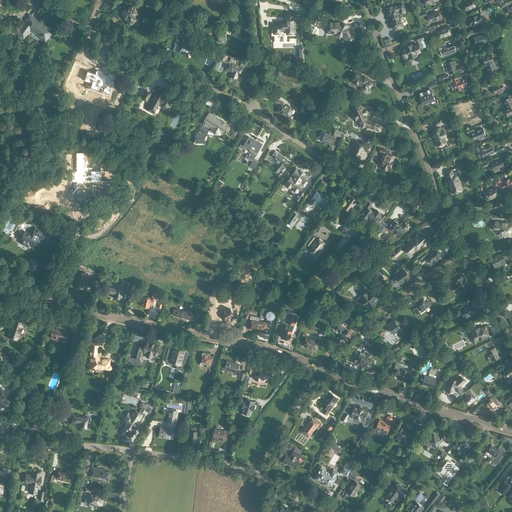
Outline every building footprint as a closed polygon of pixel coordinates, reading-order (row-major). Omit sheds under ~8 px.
[(210,0),(223,5),(221,9),(223,5),(225,0),(210,0)] [(470,0),(462,4),(465,11),(475,6),(472,0),(470,0)] [(391,8),(391,6),(386,8),(387,12),(388,13),(392,22),(391,23),(393,29),(395,28),(396,29),(401,27),(401,26),(402,26),(399,20),(395,11),(398,11),(399,14),(405,12),(402,4),(394,7),(391,8)] [(123,10),(123,12),(122,12),(125,19),(126,18),(129,25),(132,24),(133,24),(135,23),(135,22),(138,21),(135,14),(137,13),(134,7),(131,9),(130,7),(123,10)] [(294,18),(294,12),(293,12),(293,9),(286,9),(286,12),(284,12),(284,17),(283,17),(283,18),(278,18),(278,20),(273,20),(272,29),(278,29),(278,26),(286,26),(286,29),(292,29),(292,28),(293,28),(293,18),(294,18)] [(314,10),(308,11),(309,26),(314,26),(314,21),(319,21),(319,15),(316,15),(316,12),(314,12),(314,10)] [(484,20),(483,16),(488,14),(487,10),(480,12),(480,14),(467,19),(470,26),(483,22),(482,21),(484,20)] [(434,13),(427,16),(430,22),(440,19),(437,11),(434,13)] [(56,34),(34,18),(30,15),(29,14),(25,19),(26,20),(19,29),(16,27),(13,31),(23,38),(24,37),(29,30),(31,31),(33,29),(46,39),(43,43),(44,43),(52,32),(56,35),(56,34)] [(327,22),(328,34),(336,34),(336,35),(337,36),(338,37),(339,37),(340,37),(341,37),(342,37),(346,42),(348,41),(349,41),(350,41),(351,41),(352,41),(353,40),(353,39),(354,38),(353,38),(353,37),(356,35),(350,26),(340,21),(339,21),(327,22)] [(443,28),(443,29),(437,31),(439,38),(450,34),(447,27),(443,28)] [(174,43),(171,50),(174,51),(175,51),(178,52),(181,47),(188,50),(191,42),(181,38),(182,34),(174,30),(172,36),(176,38),(174,43)] [(225,30),(216,32),(216,35),(218,35),(219,38),(217,38),(218,42),(223,41),(223,42),(224,43),(225,43),(226,43),(226,42),(227,41),(225,30)] [(415,36),(418,43),(425,40),(422,33),(415,36)] [(473,37),(476,46),(488,42),(485,33),(473,37)] [(456,52),(454,44),(446,47),(445,43),(439,45),(440,48),(439,49),(442,56),(444,56),(456,52)] [(412,45),(407,47),(408,49),(403,51),(406,59),(410,57),(411,59),(417,57),(417,55),(421,54),(417,45),(413,47),(412,45)] [(293,55),(294,63),(305,63),(304,47),(296,47),(297,55),(293,55)] [(227,55),(221,53),(218,60),(228,64),(226,69),(232,72),(230,76),(232,77),(231,78),(234,79),(234,78),(236,79),(238,75),(239,75),(243,67),(225,60),(227,55)] [(486,65),(492,63),(492,62),(493,62),(490,54),(488,55),(488,56),(482,58),(484,65),(486,65)] [(99,88),(107,92),(111,83),(112,83),(114,78),(113,77),(115,74),(106,70),(110,61),(101,57),(97,66),(87,62),(80,81),(89,85),(93,75),(102,79),(99,88)] [(462,70),(461,66),(456,68),(453,60),(446,63),(445,63),(445,64),(446,67),(447,67),(448,70),(447,70),(447,71),(448,73),(448,74),(449,73),(449,74),(462,70)] [(492,63),(492,62),(485,64),(486,65),(489,74),(495,72),(492,63)] [(281,65),(279,69),(280,70),(276,78),(286,83),(288,79),(298,84),(302,76),(294,71),(292,75),(287,73),(289,69),(281,65)] [(367,79),(370,71),(361,67),(358,73),(361,75),(358,82),(361,83),(360,86),(369,90),(367,94),(372,96),(374,92),(375,92),(378,84),(367,79)] [(10,83),(17,86),(21,76),(19,75),(20,74),(15,72),(10,83)] [(429,88),(436,85),(433,77),(426,80),(429,88)] [(467,86),(464,78),(458,80),(457,77),(450,79),(451,84),(453,83),(457,92),(461,90),(461,88),(467,86)] [(503,87),(505,86),(503,80),(498,83),(499,85),(491,89),(494,94),(497,93),(498,95),(502,93),(501,91),(504,89),(503,87)] [(146,90),(141,100),(147,103),(147,102),(150,103),(146,110),(154,114),(159,103),(162,104),(160,107),(168,111),(170,107),(171,107),(172,107),(173,107),(174,106),(175,106),(175,105),(175,104),(175,103),(175,102),(175,101),(174,100),(172,100),(172,98),(166,95),(166,96),(164,95),(165,92),(158,88),(154,96),(151,95),(152,93),(146,90)] [(418,93),(423,106),(424,105),(426,104),(426,105),(427,104),(427,105),(428,105),(429,105),(430,104),(431,103),(432,102),(434,101),(434,102),(435,101),(430,88),(425,90),(426,91),(423,92),(423,91),(418,93)] [(511,107),(511,101),(510,97),(503,101),(508,110),(511,107)] [(283,103),(274,99),(273,102),(278,104),(277,107),(278,107),(276,111),(289,117),(293,109),(288,107),(283,105),(283,103)] [(478,110),(476,105),(462,109),(464,116),(468,115),(467,113),(470,112),(472,119),(479,117),(477,110),(478,110)] [(356,108),(355,107),(352,109),(354,114),(353,115),(356,121),(358,120),(360,124),(361,124),(363,128),(366,126),(366,127),(379,131),(381,125),(366,120),(364,116),(365,115),(363,111),(362,111),(359,107),(356,108)] [(222,132),(226,124),(203,111),(195,127),(194,133),(200,137),(201,130),(205,123),(222,132)] [(457,128),(453,117),(448,118),(453,130),(457,128)] [(442,125),(440,119),(434,121),(436,127),(442,125)] [(467,134),(471,132),(472,132),(472,133),(471,134),(474,140),(477,138),(478,140),(482,138),(482,137),(486,135),(483,128),(475,131),(473,127),(466,130),(467,134)] [(441,132),(440,128),(431,131),(437,146),(446,143),(443,137),(445,136),(446,135),(444,131),(443,131),(441,132)] [(341,137),(343,132),(336,129),(333,136),(324,133),(321,141),(333,145),(337,135),(341,137)] [(257,153),(263,144),(249,136),(245,143),(242,141),(239,147),(245,150),(246,147),(250,149),(245,158),(252,161),(249,166),(254,169),(259,161),(254,158),(257,153)] [(361,144),(356,142),(351,155),(360,159),(363,150),(368,152),(371,146),(362,142),(361,144)] [(384,150),(378,148),(377,152),(383,154),(382,157),(380,156),(379,157),(377,160),(378,161),(380,162),(379,165),(382,166),(381,168),(387,171),(388,169),(390,170),(391,166),(392,167),(393,164),(392,164),(393,161),(383,157),(386,151),(387,149),(389,145),(381,142),(379,146),(385,148),(384,150)] [(480,151),(483,158),(495,153),(491,145),(485,147),(486,148),(484,148),(482,145),(476,148),(478,152),(480,151)] [(271,150),(268,149),(262,158),(265,160),(271,150)] [(284,165),(287,161),(274,151),(274,152),(273,151),(271,153),(272,154),(271,156),(280,163),(276,167),(280,170),(284,165)] [(100,181),(99,171),(92,171),(92,162),(85,162),(85,159),(76,159),(72,159),(72,169),(72,171),(72,181),(76,181),(76,184),(83,184),(83,182),(100,181)] [(503,166),(501,160),(491,164),(493,170),(503,166)] [(291,175),(285,185),(297,194),(304,185),(303,184),(304,183),(305,183),(309,177),(305,174),(306,174),(297,167),(291,175),(292,176),(291,175)] [(445,172),(452,194),(462,191),(457,176),(454,177),(452,170),(445,172)] [(511,184),(510,178),(501,181),(503,188),(504,188),(505,190),(509,189),(508,189),(511,187),(511,184)] [(219,181),(214,190),(217,192),(222,183),(219,181)] [(495,188),(489,190),(492,199),(498,197),(495,188)] [(492,199),(489,190),(483,192),(486,201),(492,199)] [(296,199),(300,202),(305,193),(301,191),(298,196),(298,195),(297,196),(297,197),(296,199)] [(325,195),(324,197),(316,192),(313,196),(311,195),(309,198),(311,200),(309,203),(314,206),(316,204),(323,209),(323,208),(324,209),(326,206),(325,205),(330,199),(325,195)] [(346,195),(350,197),(343,206),(346,208),(345,209),(349,212),(357,201),(354,199),(355,198),(348,193),(346,195)] [(384,220),(379,216),(382,213),(376,209),(374,213),(373,212),(369,209),(372,204),(369,202),(365,207),(366,208),(361,215),(362,216),(360,218),(361,219),(364,221),(365,221),(366,219),(367,220),(368,219),(374,223),(376,220),(379,222),(379,223),(381,225),(384,220)] [(294,212),(287,222),(288,222),(287,223),(291,226),(292,226),(293,227),(296,223),(294,222),(299,215),(294,212)] [(384,220),(381,225),(378,230),(381,232),(384,227),(388,230),(388,229),(388,230),(392,233),(393,232),(394,232),(400,224),(393,219),(391,223),(390,224),(389,224),(384,220)] [(499,236),(511,237),(511,222),(495,221),(495,223),(494,223),(494,224),(493,225),(492,226),(492,228),(492,229),(493,230),(499,230),(499,236)] [(400,224),(394,232),(400,237),(407,227),(408,227),(409,228),(411,226),(406,222),(402,227),(400,225),(401,224),(400,224)] [(42,242),(46,233),(34,227),(33,230),(30,229),(28,233),(24,231),(23,232),(19,231),(16,237),(20,239),(19,241),(21,242),(21,244),(28,248),(29,246),(33,248),(36,242),(39,244),(40,241),(42,242)] [(405,244),(403,242),(398,246),(390,253),(395,259),(404,251),(403,249),(405,248),(410,255),(415,251),(416,251),(421,247),(428,241),(422,234),(419,236),(417,233),(405,244)] [(312,236),(306,244),(309,246),(315,238),(312,236)] [(314,255),(317,257),(326,243),(317,237),(308,250),(310,252),(310,253),(313,255),(314,255)] [(436,250),(428,256),(426,258),(431,264),(437,260),(436,259),(440,256),(436,250)] [(495,268),(506,262),(501,253),(490,259),(495,268)] [(353,272),(362,262),(358,259),(349,268),(353,272)] [(76,274),(73,286),(82,289),(85,289),(86,284),(85,283),(86,279),(85,278),(87,272),(84,271),(84,269),(78,268),(79,263),(74,261),(74,263),(69,262),(67,269),(73,270),(73,268),(76,269),(75,274),(76,274)] [(360,267),(363,270),(370,265),(366,261),(360,267)] [(405,270),(395,277),(390,280),(393,284),(398,281),(399,284),(404,280),(405,281),(409,278),(408,277),(409,277),(405,270)] [(465,279),(463,280),(461,276),(454,281),(456,283),(452,286),(453,289),(453,290),(454,290),(455,292),(460,289),(462,292),(468,287),(466,284),(468,283),(465,279)] [(117,286),(117,289),(116,288),(108,287),(107,287),(106,292),(107,292),(106,293),(114,295),(113,298),(122,300),(124,293),(128,294),(130,283),(126,281),(125,288),(117,286)] [(251,285),(246,282),(242,289),(248,291),(251,285)] [(237,290),(235,284),(228,287),(230,292),(237,290)] [(367,291),(360,296),(362,300),(361,301),(365,306),(367,305),(369,308),(376,303),(372,298),(374,297),(370,293),(369,294),(367,291)] [(158,300),(159,294),(152,293),(151,299),(142,297),(141,302),(142,302),(141,306),(148,308),(149,303),(153,304),(154,299),(158,300)] [(416,304),(422,312),(426,309),(425,309),(428,306),(423,299),(416,304)] [(290,301),(285,306),(289,309),(294,304),(290,301)] [(226,308),(226,307),(225,307),(225,306),(224,306),(223,306),(222,306),(221,307),(220,308),(220,309),(219,309),(219,306),(219,304),(216,303),(215,305),(213,310),(218,311),(220,311),(222,314),(222,315),(222,316),(223,319),(224,319),(227,323),(236,318),(230,309),(228,311),(226,308)] [(478,311),(474,303),(459,310),(463,318),(478,311)] [(437,309),(441,314),(446,310),(442,305),(437,309)] [(190,319),(191,313),(177,309),(175,316),(183,318),(183,317),(190,319)] [(259,322),(257,330),(265,332),(267,326),(275,328),(277,317),(275,316),(275,315),(275,314),(274,313),(273,312),(272,311),(271,311),(270,311),(268,312),(267,313),(266,314),(266,315),(266,317),(266,318),(266,322),(259,321),(259,322)] [(283,327),(280,327),(278,332),(282,333),(280,336),(285,338),(285,339),(285,340),(286,340),(287,340),(288,339),(289,340),(292,332),(292,331),(297,318),(289,315),(286,322),(287,322),(286,325),(284,324),(283,327)] [(11,325),(8,324),(7,329),(9,330),(7,337),(16,340),(17,338),(18,338),(18,336),(18,335),(18,334),(19,334),(21,328),(20,328),(20,327),(22,327),(22,325),(22,324),(22,322),(13,318),(11,325)] [(259,322),(254,321),(254,320),(251,319),(250,320),(249,320),(247,328),(249,328),(249,329),(250,330),(251,330),(252,330),(253,329),(257,330),(259,322)] [(339,320),(337,322),(338,323),(333,327),(339,333),(340,332),(341,332),(342,331),(342,330),(344,328),(341,325),(344,322),(342,319),(340,321),(339,320)] [(390,330),(394,335),(397,332),(397,333),(401,330),(394,320),(390,323),(390,322),(385,325),(389,330),(390,330)] [(476,327),(474,323),(461,329),(463,332),(468,330),(471,336),(470,337),(472,342),(475,341),(479,339),(485,337),(484,337),(489,335),(488,333),(489,333),(487,330),(487,331),(485,326),(480,328),(479,327),(475,329),(474,327),(476,327)] [(68,333),(52,329),(50,338),(66,341),(68,333)] [(309,337),(306,336),(302,345),(303,345),(306,346),(306,347),(308,348),(308,347),(309,347),(310,348),(312,349),(315,350),(319,341),(316,339),(316,340),(312,339),(309,337)] [(77,342),(72,340),(69,353),(74,355),(77,342)] [(86,364),(92,371),(94,370),(94,369),(95,369),(94,368),(108,370),(109,370),(110,369),(111,369),(111,368),(111,367),(111,366),(111,365),(111,364),(110,364),(110,359),(101,358),(100,358),(97,354),(98,342),(90,341),(88,356),(89,361),(89,362),(86,364)] [(144,345),(138,343),(134,358),(141,360),(143,353),(146,353),(146,356),(152,358),(153,355),(157,356),(160,345),(155,344),(156,344),(150,343),(145,342),(144,345)] [(375,352),(380,348),(376,343),(370,347),(375,352)] [(403,347),(407,351),(411,347),(407,343),(403,347)] [(487,349),(490,356),(487,357),(490,362),(493,361),(492,361),(498,358),(493,348),(490,350),(488,346),(487,343),(484,345),(487,349)] [(478,353),(487,349),(484,345),(476,349),(478,353)] [(178,365),(182,350),(173,348),(169,363),(178,365)] [(211,364),(214,354),(199,350),(196,359),(197,360),(196,363),(202,365),(204,362),(211,364)] [(357,359),(355,358),(354,363),(362,365),(362,366),(365,358),(359,355),(357,359)] [(410,369),(414,370),(416,363),(418,363),(419,359),(413,357),(411,362),(412,362),(410,369)] [(373,365),(372,365),(374,361),(365,358),(362,366),(372,369),(373,365)] [(225,368),(237,372),(239,364),(227,361),(225,368)] [(247,371),(246,373),(250,374),(251,372),(254,373),(255,374),(253,378),(258,380),(260,381),(261,381),(263,382),(265,381),(266,377),(269,378),(270,378),(271,378),(271,377),(272,377),(272,376),(272,375),(272,374),(271,374),(270,373),(269,373),(270,368),(262,366),(261,371),(252,369),(254,364),(250,362),(248,371),(247,371)] [(394,369),(396,369),(394,376),(397,377),(397,378),(407,382),(410,372),(401,369),(402,366),(396,363),(394,369)] [(503,371),(504,371),(503,372),(502,372),(502,373),(502,374),(505,378),(506,378),(507,378),(509,376),(511,381),(511,369),(510,366),(503,371)] [(425,375),(421,385),(426,387),(427,385),(433,387),(436,378),(433,377),(434,375),(435,375),(437,370),(431,367),(429,372),(429,373),(428,376),(425,375)] [(240,372),(238,379),(244,381),(246,374),(240,372)] [(462,386),(466,382),(461,376),(456,380),(450,378),(449,382),(447,381),(444,391),(454,394),(454,392),(456,392),(457,391),(462,386)] [(138,397),(140,390),(133,388),(132,394),(135,395),(135,396),(138,397)] [(490,389),(489,388),(485,392),(489,398),(490,397),(495,393),(491,388),(490,389)] [(470,389),(467,392),(465,394),(467,396),(463,399),(468,405),(471,402),(473,403),(473,404),(474,404),(475,404),(475,403),(476,403),(476,402),(476,401),(475,400),(477,397),(470,389)] [(0,403),(1,402),(6,406),(7,404),(8,405),(11,401),(10,400),(11,399),(7,396),(3,393),(0,391),(0,403)] [(327,396),(321,405),(329,411),(336,403),(339,399),(329,392),(327,395),(327,396)] [(256,401),(246,398),(241,416),(251,419),(256,401)] [(496,406),(491,399),(485,404),(490,411),(496,406)] [(153,409),(154,407),(148,403),(146,404),(142,402),(139,407),(141,408),(139,411),(135,409),(132,413),(129,412),(127,414),(126,414),(123,420),(126,422),(125,425),(124,424),(120,431),(120,432),(120,433),(121,434),(122,435),(123,435),(124,435),(125,435),(126,434),(127,434),(128,431),(130,432),(131,431),(132,432),(133,431),(134,431),(141,420),(140,420),(144,415),(142,414),(145,410),(150,414),(153,409)] [(349,415),(349,416),(364,421),(363,423),(369,425),(371,418),(366,416),(368,411),(354,406),(354,407),(347,405),(343,412),(344,413),(349,415)] [(13,416),(20,419),(23,412),(16,409),(13,416)] [(167,428),(161,427),(159,437),(170,438),(171,432),(172,431),(174,431),(177,411),(171,410),(171,412),(169,412),(167,427),(167,428)] [(346,422),(349,416),(349,415),(344,413),(341,419),(346,422)] [(90,417),(77,416),(76,423),(83,423),(83,426),(91,427),(91,420),(90,420),(90,417)] [(391,425),(391,424),(390,424),(393,418),(388,416),(385,422),(380,419),(375,429),(387,434),(391,425)] [(301,431),(302,432),(301,433),(307,438),(308,437),(309,437),(312,434),(314,435),(319,429),(317,427),(319,423),(312,417),(309,421),(308,421),(305,424),(306,425),(301,431)] [(333,417),(329,422),(334,426),(338,421),(333,417)] [(34,419),(30,427),(36,430),(35,432),(40,434),(44,425),(38,422),(38,421),(34,419)] [(241,423),(232,420),(229,431),(237,433),(241,423)] [(333,427),(328,423),(324,428),(329,432),(333,427)] [(399,432),(400,433),(396,438),(401,442),(405,436),(411,441),(416,434),(404,426),(399,432)] [(224,433),(225,430),(214,428),(212,441),(222,443),(223,440),(226,441),(228,434),(224,433)] [(198,432),(190,432),(189,444),(196,444),(197,436),(198,436),(198,432)] [(433,433),(427,442),(425,445),(428,448),(430,445),(439,451),(437,454),(442,458),(446,453),(437,446),(442,439),(444,440),(447,436),(443,433),(440,438),(433,433)] [(474,442),(466,436),(459,445),(457,448),(465,453),(467,450),(467,451),(474,442)] [(490,459),(497,449),(491,444),(491,445),(488,443),(484,447),(487,450),(484,454),(490,459)] [(497,449),(490,459),(489,459),(497,465),(504,456),(501,454),(503,451),(498,448),(497,449)] [(290,458),(286,455),(282,462),(295,469),(298,462),(296,461),(297,460),(298,460),(300,455),(293,451),(290,456),(291,456),(290,458)] [(477,457),(473,454),(467,461),(470,463),(473,460),(475,460),(477,457)] [(450,463),(447,461),(442,468),(443,469),(441,472),(448,477),(444,483),(446,485),(459,468),(451,462),(450,463)] [(353,466),(346,463),(340,473),(348,476),(353,466)] [(496,476),(504,465),(501,463),(493,474),(496,476)] [(104,470),(91,467),(90,476),(94,476),(94,478),(103,480),(104,478),(108,479),(109,472),(104,471),(104,470)] [(326,469),(322,467),(321,468),(320,467),(319,469),(320,469),(315,478),(316,479),(318,481),(319,480),(320,480),(325,482),(324,483),(325,484),(327,486),(328,485),(329,485),(331,486),(335,480),(336,478),(336,477),(338,472),(333,469),(330,474),(329,473),(329,472),(327,471),(326,472),(326,471),(325,470),(326,469)] [(57,479),(69,482),(71,472),(65,470),(65,473),(58,471),(57,477),(49,475),(48,481),(51,482),(56,483),(57,479)] [(353,480),(346,492),(345,494),(346,495),(348,496),(349,496),(350,494),(354,497),(358,490),(359,491),(361,491),(363,487),(363,486),(361,485),(358,483),(359,481),(359,479),(355,477),(358,473),(352,470),(348,477),(353,480)] [(511,470),(508,475),(511,477),(510,476),(508,479),(506,478),(501,484),(501,485),(499,488),(499,489),(498,490),(505,496),(506,494),(511,498),(511,499),(511,470)] [(39,485),(41,477),(40,476),(40,473),(32,471),(31,475),(26,473),(24,482),(30,484),(28,492),(36,494),(38,485),(39,485)] [(389,493),(389,494),(386,498),(393,503),(399,494),(401,496),(400,496),(403,498),(409,491),(406,489),(402,486),(402,485),(399,483),(398,483),(397,483),(396,483),(394,486),(394,487),(391,490),(390,491),(389,493)] [(102,495),(91,493),(92,488),(85,487),(84,492),(87,493),(86,499),(89,500),(88,503),(89,503),(89,504),(89,507),(94,508),(95,504),(103,506),(104,499),(102,499),(102,495)] [(426,511),(440,495),(436,492),(423,508),(424,508),(421,511),(426,511)] [(439,507),(444,500),(443,500),(446,497),(442,493),(434,503),(439,507)] [(418,511),(419,511),(421,511),(424,508),(423,508),(423,507),(417,502),(408,511),(418,511)]
